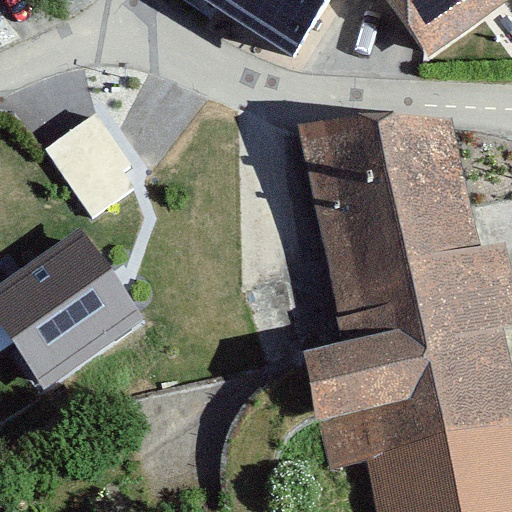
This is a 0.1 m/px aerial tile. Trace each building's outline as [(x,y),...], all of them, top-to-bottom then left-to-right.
[(164,0),(296,77),(341,0),(164,0)] [(511,0),(367,0),(422,76),(511,12),(511,0)] [(101,112),(48,146),(89,209),(142,175),(101,112)] [(370,472),(378,511),(511,511),(511,374),(504,344),(511,342),(511,260),(510,251),(483,257),(451,131),(292,142),(321,243),(349,356),(294,370),(311,437),(322,434),(332,479),(370,472)] [(83,233),(0,289),(0,323),(45,389),(143,321),(83,233)]
